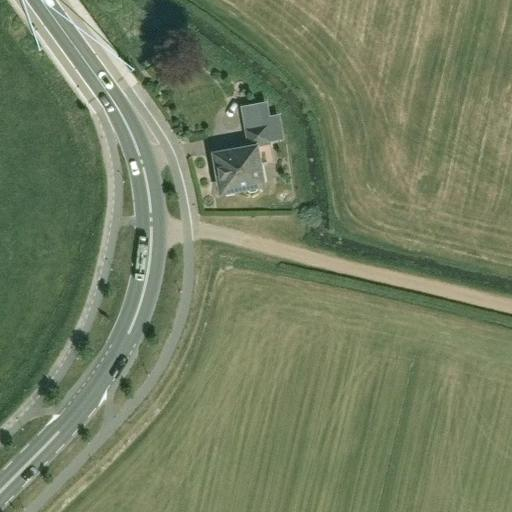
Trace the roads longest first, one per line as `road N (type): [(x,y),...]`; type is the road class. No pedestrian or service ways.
road 1 (secondary): [(0,492),(114,360),(149,249),(141,159),(125,118),(42,0)]
road 2 (track): [(511,305),(241,238),(151,225)]
